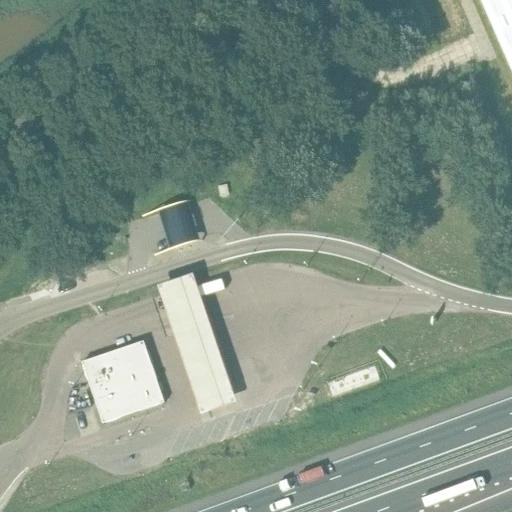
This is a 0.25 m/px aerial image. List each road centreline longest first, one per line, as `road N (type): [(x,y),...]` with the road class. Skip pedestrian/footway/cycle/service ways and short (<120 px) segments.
road 1 (motorway): [(511,412),(238,511)]
road 2 (unclassified): [(0,143),(96,74),(173,0)]
road 3 (motorway): [(374,511),(511,461)]
